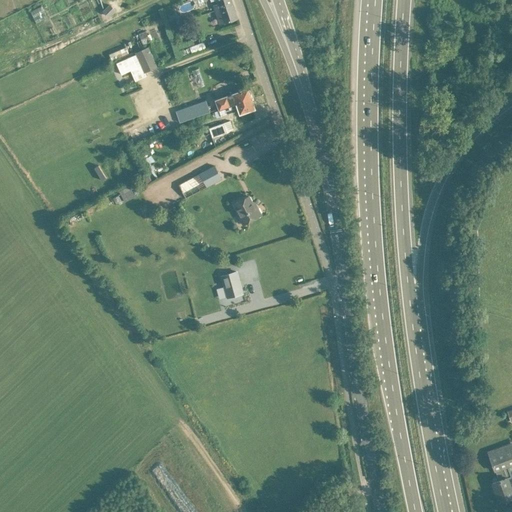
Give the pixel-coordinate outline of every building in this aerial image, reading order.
[(231,0),(216,0),(218,3),(213,4),(219,24),(224,23),(228,21),(238,18),(231,0)] [(41,6),(31,11),(36,22),(47,17),(41,6)] [(150,41),(146,30),(138,34),(142,44),(150,41)] [(191,32),(194,41),(201,39),(198,30),(191,32)] [(203,41),(195,44),(190,46),(193,53),(206,48),(203,41)] [(136,54),(117,63),(122,74),(131,70),(136,81),(147,76),(145,72),(158,66),(148,46),(135,52),(136,54)] [(233,93),(216,99),(219,108),(219,109),(251,98),(250,95),(251,94),(250,91),(249,90),(248,88),(239,91),(233,93)] [(251,98),(219,109),(220,110),(221,115),(226,114),(239,109),(240,113),(245,111),(255,108),(254,107),(255,105),(254,102),(253,102),(251,98)] [(206,100),(176,111),(180,122),(210,112),(206,100)] [(223,123),(209,128),(212,137),(227,132),(223,123)] [(214,165),(179,184),(186,197),(221,179),(214,165)] [(129,185),(119,191),(125,201),(135,195),(129,185)] [(248,196),(240,201),(235,203),(245,223),(261,215),(257,206),(255,207),(248,196)] [(243,293),(237,271),(221,275),(227,297),(243,293)] [(488,452),(490,457),(495,471),(495,470),(503,467),(511,464),(511,448),(508,450),(506,445),(488,452)] [(503,467),(495,470),(499,480),(492,482),(499,501),(500,501),(501,506),(504,508),(506,508),(511,506),(511,505),(511,489),(507,477),(503,467)]
